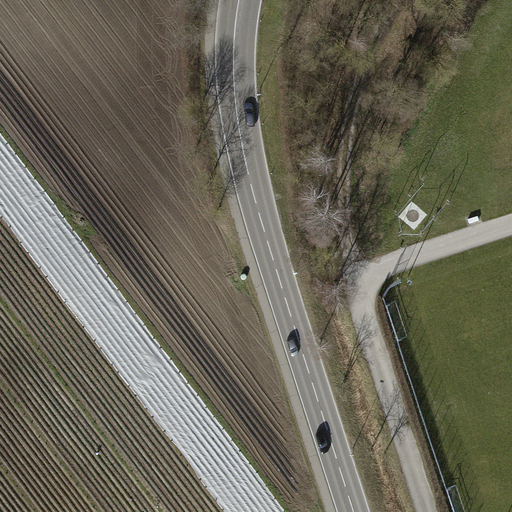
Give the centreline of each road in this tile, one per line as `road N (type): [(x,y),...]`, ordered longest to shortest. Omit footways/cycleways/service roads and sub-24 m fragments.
road 1 (secondary): [(351,511),(247,188),(230,70),(235,0)]
road 2 (track): [(392,0),(350,93),(342,199),(347,277)]
